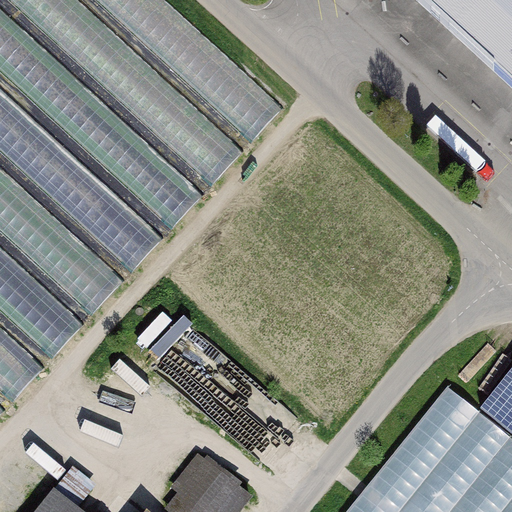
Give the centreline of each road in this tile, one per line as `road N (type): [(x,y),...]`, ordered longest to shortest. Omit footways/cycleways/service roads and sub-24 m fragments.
road 1 (unclassified): [(217,0),(511,269)]
road 2 (residential): [(290,511),(419,355),(511,274)]
